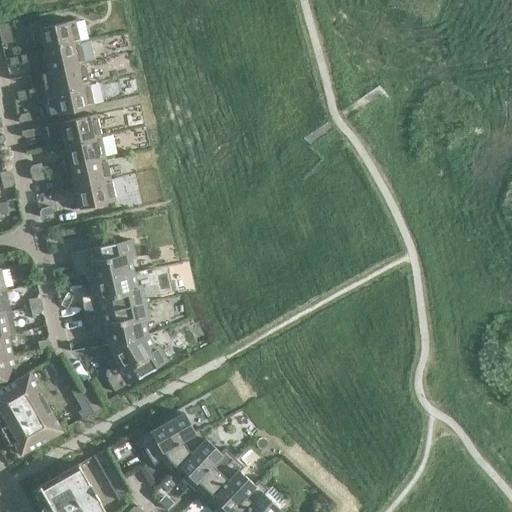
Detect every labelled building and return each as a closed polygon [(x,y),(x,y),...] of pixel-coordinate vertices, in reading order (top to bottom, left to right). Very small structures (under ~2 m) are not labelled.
[(43,50),(78,43),(74,21),(74,20),(55,25),(53,18),(33,22),(30,27),(33,38),(40,37),(43,50)] [(13,43),(9,23),(0,24),(0,38),(1,42),(4,44),(13,43)] [(35,74),(84,63),(78,43),(43,50),(44,51),(9,59),(10,67),(32,62),(35,74)] [(85,54),(89,69),(108,65),(105,50),(85,54)] [(18,101),(37,96),(88,84),(84,63),(35,74),(38,88),(16,93),(18,101)] [(128,86),(134,84),(128,65),(93,76),(98,94),(96,95),(103,118),(135,108),(128,86)] [(88,84),(37,96),(42,118),(93,106),(88,84)] [(357,102),(362,109),(383,96),(378,88),(357,102)] [(367,124),(387,110),(381,100),(360,114),(367,124)] [(20,115),(18,118),(19,123),(31,120),(29,113),(20,115)] [(100,137),(95,115),(46,127),(51,148),(65,145),(100,137)] [(336,129),(329,121),(305,141),(313,148),(336,129)] [(21,132),(22,137),(26,139),(34,137),(33,129),(21,132)] [(100,137),(65,145),(70,166),(105,158),(100,137)] [(305,180),(306,181),(326,161),(313,148),(305,141),(303,139),(285,158),(286,159),(303,141),(324,161),(305,180)] [(105,158),(70,166),(74,187),(110,179),(105,158)] [(29,170),(30,175),(42,172),(40,164),(32,166),(29,170)] [(0,173),(0,176),(1,181),(13,179),(12,174),(8,172),(0,173)] [(44,180),(42,172),(30,175),(31,179),(35,182),(44,180)] [(13,179),(1,181),(3,189),(12,187),(14,183),(13,179)] [(110,179),(74,187),(79,209),(115,201),(110,179)] [(136,187),(120,187),(121,212),(137,211),(136,187)] [(0,203),(0,213),(14,210),(12,201),(0,203)] [(41,209),(39,213),(40,218),(52,215),(50,207),(41,209)] [(130,241),(70,255),(73,268),(75,268),(76,273),(79,275),(84,274),(87,284),(133,274),(130,260),(134,259),(130,241)] [(32,263),(20,266),(22,273),(30,272),(33,268),(32,263)] [(84,318),(144,304),(141,287),(136,288),(133,274),(87,284),(89,295),(84,296),(82,300),(83,305),(81,305),(84,318)] [(0,315),(10,313),(5,292),(0,292),(0,315)] [(28,301),(30,309),(41,306),(40,301),(36,299),(28,301)] [(100,347),(147,337),(143,322),(148,321),(144,304),(84,318),(87,330),(88,330),(90,335),(93,337),(98,336),(100,347)] [(41,306),(30,309),(31,316),(40,315),(42,311),(41,306)] [(0,315),(0,337),(6,336),(15,335),(10,313),(0,315)] [(0,360),(11,358),(6,336),(0,337),(0,360)] [(106,381),(113,393),(167,363),(158,346),(154,349),(147,337),(100,347),(102,354),(111,369),(106,372),(105,376),(108,380),(106,381)] [(51,348),(50,343),(46,341),(38,343),(39,351),(51,348)] [(0,388),(16,380),(11,358),(0,360),(0,388)] [(64,366),(60,359),(49,365),(53,372),(57,370),(64,366)] [(57,370),(63,380),(70,376),(64,366),(57,370)] [(18,456),(60,432),(27,374),(16,380),(0,388),(0,436),(1,438),(6,435),(18,456)] [(63,380),(69,390),(76,386),(70,376),(63,380)] [(90,385),(78,391),(82,397),(87,408),(91,415),(103,408),(90,385)] [(76,386),(69,390),(75,401),(82,397),(78,391),(76,386)] [(75,401),(81,411),(87,408),(82,397),(75,401)] [(91,415),(87,408),(81,411),(77,413),(81,420),(91,415)] [(177,469),(204,440),(197,430),(192,432),(182,414),(138,439),(149,458),(154,456),(160,466),(170,477),(177,469)] [(181,481),(197,496),(232,459),(222,450),(218,454),(204,440),(177,469),(185,477),(181,481)] [(91,458),(96,465),(107,459),(103,451),(91,458)] [(100,472),(111,466),(107,459),(96,465),(100,472)] [(217,507),(221,511),(226,511),(252,486),(237,473),(242,468),(232,459),(197,496),(213,511),(217,507)] [(102,511),(98,504),(98,503),(87,483),(86,484),(76,466),(75,466),(75,467),(38,488),(37,488),(47,506),(39,511),(39,510),(38,510),(38,511),(102,511)] [(100,472),(104,480),(115,473),(111,466),(100,472)] [(119,481),(115,473),(104,480),(108,487),(119,481)] [(108,487),(112,494),(124,488),(119,481),(108,487)] [(256,482),(252,486),(226,511),(275,511),(281,506),(256,482)] [(124,488),(112,494),(117,502),(128,495),(124,488)]
